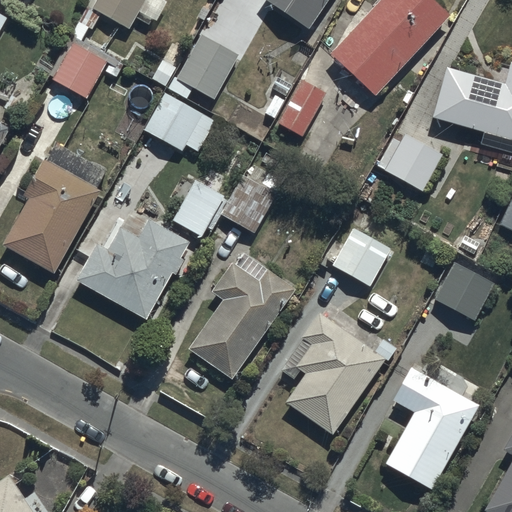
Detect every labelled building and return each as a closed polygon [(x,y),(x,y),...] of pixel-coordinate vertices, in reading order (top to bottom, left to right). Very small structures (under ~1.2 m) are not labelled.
[(97,0),(92,9),(128,30),(135,19),(147,26),(150,20),(157,24),(168,4),(160,0),(97,0)] [(260,0),(307,32),(328,0),(260,0)] [(430,0),(379,0),(327,55),(373,99),(449,18),(430,0)] [(0,33),(8,18),(0,13),(0,33)] [(239,56),(200,35),(176,79),(173,78),(167,90),(187,101),(193,89),(215,101),(239,56)] [(107,63),(73,43),(68,52),(63,49),(49,75),(55,78),(53,81),(87,100),(107,63)] [(503,86),(446,70),(432,120),(511,142),(511,65),(509,65),(503,86)] [(325,95),(300,81),(277,124),(301,138),(325,95)] [(216,123),(165,95),(145,131),(183,152),(186,146),(199,153),(216,123)] [(0,150),(11,130),(0,123),(0,150)] [(374,183),(381,171),(421,194),(441,157),(394,130),(367,179),(374,183)] [(30,198),(4,247),(54,274),(99,191),(97,189),(107,171),(56,144),(28,197),(30,198)] [(261,186),(243,176),(221,214),(254,233),(283,181),(269,172),(261,186)] [(224,196),(195,181),(174,222),(203,237),(224,196)] [(511,192),(497,226),(511,232),(511,192)] [(97,246),(77,282),(147,321),(173,275),(175,276),(184,261),(181,260),(189,246),(148,223),(139,240),(122,230),(109,253),(97,246)] [(368,289),(390,249),(352,228),(331,268),(368,289)] [(242,255),(234,266),(231,264),(211,294),(222,301),(188,351),(232,381),(294,290),(273,276),(242,255)] [(492,285),(453,265),(435,302),(474,322),(492,285)] [(374,353),(319,314),(279,370),(293,380),(298,373),(303,377),(285,403),(331,436),(384,361),(387,363),(396,350),(383,340),(374,353)] [(409,371),(392,402),(412,413),(384,465),(431,491),(468,422),(476,426),(485,410),(423,377),(430,363),(419,358),(411,372),(409,371)] [(511,511),(511,433),(502,451),(511,455),(511,461),(483,511),(511,511)] [(0,511),(33,511),(9,477),(0,483),(0,511)]
